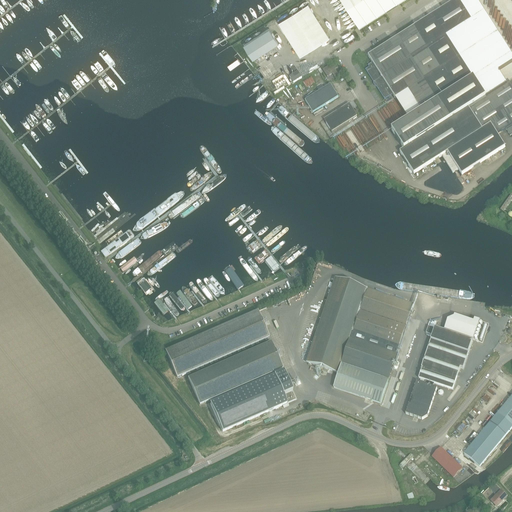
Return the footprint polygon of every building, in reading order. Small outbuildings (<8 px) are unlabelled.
[(202,0),(204,9),(212,7),(210,0),(202,0)] [(342,0),(360,27),(402,0),(342,0)] [(369,68),(366,70),(374,83),(377,87),(384,99),(385,100),(393,95),(396,99),(400,96),(408,91),(409,91),(421,111),(392,130),(404,150),(400,152),(414,174),(442,156),(453,173),(459,170),(462,175),(484,161),(505,147),(497,135),(506,130),(507,132),(510,136),(511,135),(511,83),(508,85),(499,71),(511,62),(511,55),(476,0),(456,0),(451,4),(444,8),(433,15),(425,20),(418,25),(403,34),(399,37),(392,41),(374,53),(368,56),(373,63),(368,66),(369,68)] [(308,4),(278,23),(287,36),(316,17),(308,4)] [(316,17),(287,36),(294,48),(307,39),(313,48),(330,38),(316,17)] [(253,59),(279,43),(269,28),(244,44),(253,59)] [(307,39),(294,48),(300,57),(313,48),(307,39)] [(339,76),(332,64),(323,70),(327,77),(332,74),(335,78),(339,76)] [(292,85),(294,84),(302,78),(298,72),(290,77),(292,81),(290,82),(292,85)] [(282,75),(272,82),(276,89),(278,91),(277,91),(274,93),(275,96),(291,86),(284,75),(282,76),(282,75)] [(306,88),(315,83),(311,77),(302,82),(306,88)] [(313,114),(334,100),(339,97),(331,85),(305,101),(313,114)] [(332,133),(353,120),(357,117),(349,104),(324,120),(332,133)] [(502,211),(511,196),(511,193),(500,210),(502,211)] [(97,264),(91,257),(82,265),(87,272),(97,264)] [(222,297),(206,276),(201,278),(217,300),(222,297)] [(389,380),(412,309),(413,305),(368,290),(335,279),(307,363),(338,373),(337,374),(338,374),(334,388),(381,404),(389,380)] [(115,292),(109,296),(113,301),(119,297),(115,292)] [(269,338),(257,311),(165,352),(177,378),(269,338)] [(448,320),(444,330),(473,340),(480,321),(475,319),(474,321),(455,315),(454,317),(448,320)] [(407,410),(406,414),(410,416),(422,420),(428,417),(438,389),(433,387),(434,384),(437,385),(453,390),(457,377),(460,368),(463,369),(472,342),(463,339),(429,327),(426,334),(433,336),(422,368),(419,379),(426,381),(425,385),(416,382),(407,410)] [(283,369),(281,365),(271,343),(188,379),(200,405),(283,369)] [(283,373),(207,405),(220,433),(295,399),(283,373)] [(486,399),(484,402),(490,405),(494,398),(488,395),(486,399)] [(479,405),(460,427),(453,436),(469,449),(464,454),(480,467),(511,428),(511,396),(495,418),(479,405)] [(441,448),(432,457),(454,478),(462,469),(441,448)] [(434,469),(431,473),(441,484),(445,481),(434,469)] [(507,498),(494,485),(490,489),(495,493),(497,492),(499,494),(492,502),(497,508),(507,498)]
